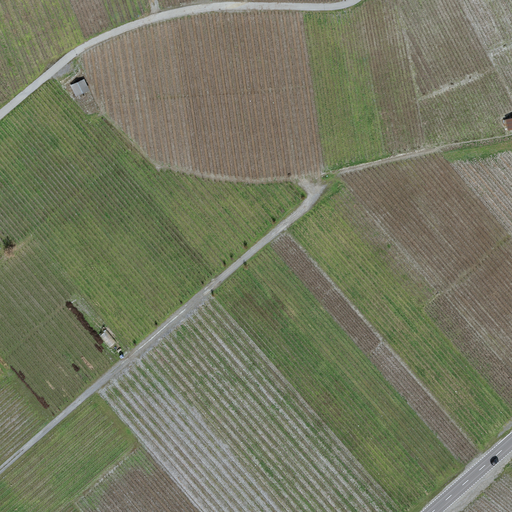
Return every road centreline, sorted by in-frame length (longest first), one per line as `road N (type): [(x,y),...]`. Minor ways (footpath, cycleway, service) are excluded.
road 1 (track): [(0,467),(337,177),(511,137)]
road 2 (track): [(0,112),(62,59),(119,25),(218,6),(355,0)]
